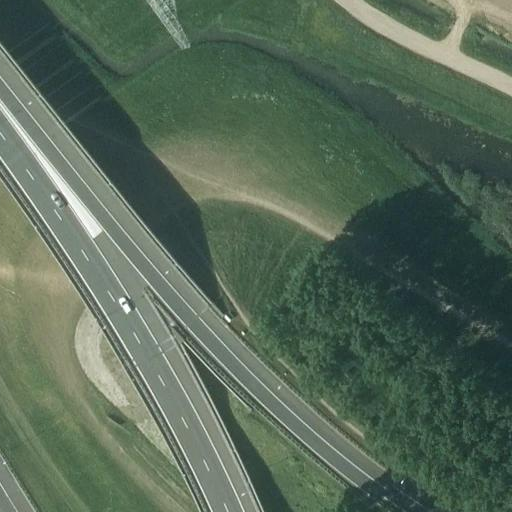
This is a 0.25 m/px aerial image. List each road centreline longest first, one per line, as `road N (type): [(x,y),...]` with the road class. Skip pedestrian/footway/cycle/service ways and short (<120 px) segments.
road 1 (motorway): [(416,511),(327,445),(190,314),(0,81)]
road 2 (motorway): [(227,511),(109,289),(0,129)]
road 3 (unclassified): [(511,92),(340,0)]
